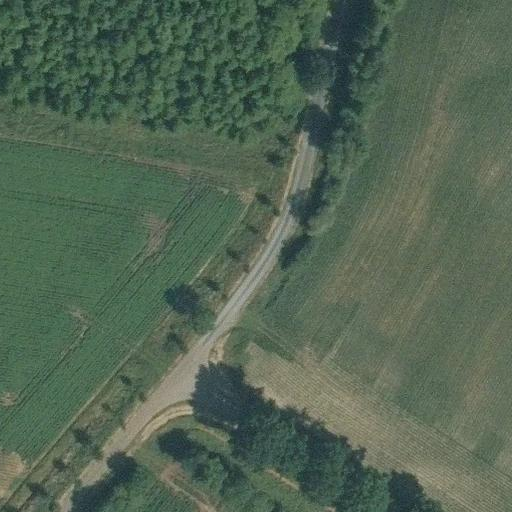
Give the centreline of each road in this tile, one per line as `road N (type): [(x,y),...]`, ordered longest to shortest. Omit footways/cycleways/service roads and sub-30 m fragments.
road 1 (unclassified): [(161,363),(268,212),(325,0)]
road 2 (unclassified): [(389,511),(161,363)]
road 3 (unclassified): [(43,511),(161,363)]
